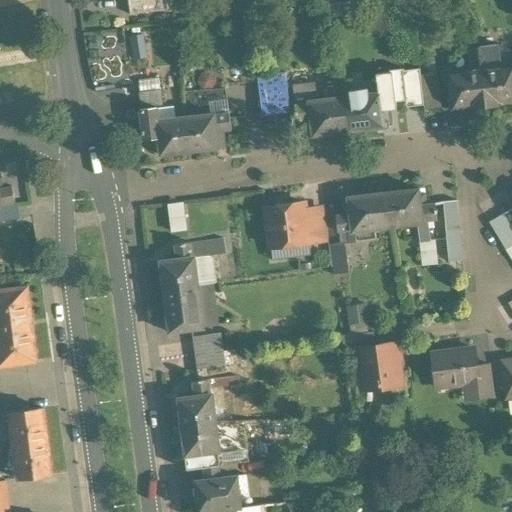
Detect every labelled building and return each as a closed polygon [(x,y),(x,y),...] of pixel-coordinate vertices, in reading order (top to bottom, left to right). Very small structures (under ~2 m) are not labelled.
[(162,0),(128,0),(130,15),(164,10),(162,0)] [(343,3),(328,6),(330,19),(346,16),(343,3)] [(477,30),(479,49),(489,48),(490,54),(497,53),(494,24),(476,26),(477,30)] [(464,56),(469,56),(469,50),(479,49),(477,30),(461,32),(464,56)] [(147,34),(134,35),(135,57),(148,57),(147,34)] [(489,48),(479,49),(481,70),(492,69),(490,54),(489,48)] [(469,56),(471,71),(481,70),(479,49),(469,50),(469,56)] [(435,58),(418,60),(419,69),(420,76),(437,74),(435,58)] [(511,66),(492,69),(481,70),(486,108),(502,106),(501,104),(511,102),(511,66)] [(388,73),(375,75),(378,94),(379,93),(382,112),(387,111),(396,110),(395,103),(404,102),(406,101),(402,72),(403,72),(403,71),(403,69),(388,71),(388,73)] [(419,69),(403,71),(403,72),(402,72),(406,101),(404,102),(405,108),(423,106),(420,76),(419,69)] [(471,71),(448,74),(449,85),(448,85),(449,95),(450,94),(452,109),(468,108),(469,110),(486,108),(481,70),(471,71)] [(283,72),(256,76),(262,115),(289,112),(283,72)] [(437,74),(420,76),(423,106),(424,112),(441,110),(437,74)] [(171,84),(171,87),(171,92),(184,92),(184,83),(171,84)] [(312,84),(291,86),(294,106),(308,104),(308,103),(315,102),(312,84)] [(171,87),(160,88),(162,107),(184,104),(184,92),(171,92),(171,87)] [(138,91),(140,108),(155,107),(155,108),(162,107),(160,88),(138,91)] [(226,89),(184,92),(184,104),(185,117),(214,114),(214,115),(229,114),(226,89)] [(378,94),(344,98),(348,131),(373,128),(384,127),(383,122),(388,121),(387,111),(382,112),(379,93),(378,94)] [(315,102),(308,103),(308,104),(312,131),(312,136),(323,135),(323,134),(348,131),(344,98),(315,102)] [(308,104),(294,106),(295,112),(294,112),(294,115),(295,115),(296,122),(305,121),(306,132),(312,131),(308,104)] [(155,107),(140,108),(142,124),(157,122),(157,120),(155,108),(155,107)] [(214,114),(185,117),(189,150),(207,148),(207,149),(218,147),(217,142),(214,115),(214,114)] [(229,114),(214,115),(217,142),(224,141),(222,130),(230,129),(229,114)] [(185,117),(157,120),(157,122),(160,148),(161,154),(171,153),(171,152),(189,150),(185,117)] [(157,122),(142,124),(144,139),(153,138),(154,149),(160,148),(157,122)] [(11,188),(5,189),(3,177),(0,177),(0,205),(14,203),(11,188)] [(407,193),(383,196),(388,229),(416,225),(422,224),(422,223),(418,195),(417,191),(407,192),(407,193)] [(433,205),(425,206),(424,195),(418,195),(422,223),(426,222),(436,221),(433,205)] [(383,196),(358,200),(357,199),(347,201),(348,206),(352,233),(352,235),(353,234),(388,229),(383,196)] [(180,197),(165,199),(170,226),(185,224),(180,197)] [(457,202),(442,203),(445,230),(459,229),(457,202)] [(14,203),(0,205),(0,206),(0,207),(0,206),(0,221),(16,219),(14,203)] [(304,205),(265,210),(270,249),(308,244),(305,215),(305,214),(304,205)] [(348,206),(342,207),(344,218),(335,219),(338,235),(346,234),(352,233),(348,206)] [(305,214),(305,215),(308,244),(309,244),(328,242),(324,212),(305,214)] [(511,249),(511,232),(503,217),(488,226),(505,254),(511,249)] [(422,223),(422,224),(416,225),(419,244),(429,242),(426,222),(422,223)] [(459,229),(445,230),(448,265),(462,264),(459,229)] [(352,233),(346,234),(348,245),(355,244),(353,234),(352,235),(352,233)] [(223,239),(189,244),(191,257),(193,257),(193,259),(225,255),(223,239)] [(189,244),(174,246),(175,254),(164,255),(164,261),(191,257),(189,244)] [(308,244),(270,249),(272,263),(311,258),(309,244),(308,244)] [(345,245),(329,247),(332,277),(349,275),(345,245)] [(164,261),(159,261),(160,272),(161,272),(163,291),(197,287),(193,259),(193,257),(191,257),(164,261)] [(26,287),(0,290),(0,365),(36,361),(31,328),(32,328),(31,321),(26,287)] [(197,287),(163,291),(166,309),(165,309),(167,320),(201,315),(197,287)] [(201,315),(167,320),(169,333),(202,328),(201,315)] [(192,337),(194,357),(221,354),(218,334),(192,337)] [(371,335),(340,339),(342,354),(358,352),(358,351),(373,349),(371,335)] [(373,349),(358,351),(358,352),(360,370),(358,373),(359,381),(362,384),(363,391),(398,387),(393,347),(373,349)] [(474,351),(432,356),(437,390),(476,385),(478,385),(477,370),(474,351)] [(221,354),(194,357),(196,370),(223,367),(221,354)] [(511,363),(502,365),(507,402),(511,401),(511,363)] [(490,368),(477,370),(478,385),(476,385),(478,400),(494,398),(490,368)] [(207,381),(209,396),(212,396),(227,394),(226,379),(207,381)] [(207,381),(191,383),(192,391),(182,392),(183,399),(209,396),(207,381)] [(183,399),(177,400),(179,410),(181,429),(215,424),(212,396),(183,399)] [(42,409),(8,413),(12,447),(46,442),(42,409)] [(215,424),(181,429),(184,447),(183,447),(185,457),(190,457),(216,453),(219,453),(215,424)] [(46,442),(12,447),(17,480),(51,476),(46,442)] [(219,453),(216,453),(218,467),(220,467),(246,464),(244,450),(219,453)] [(216,453),(190,457),(191,463),(201,462),(202,469),(203,469),(218,467),(216,453)] [(218,467),(203,469),(204,482),(196,483),(198,511),(219,511),(236,510),(240,510),(237,478),(221,480),(220,467),(218,467)] [(246,477),(237,478),(240,510),(250,509),(246,477)]
